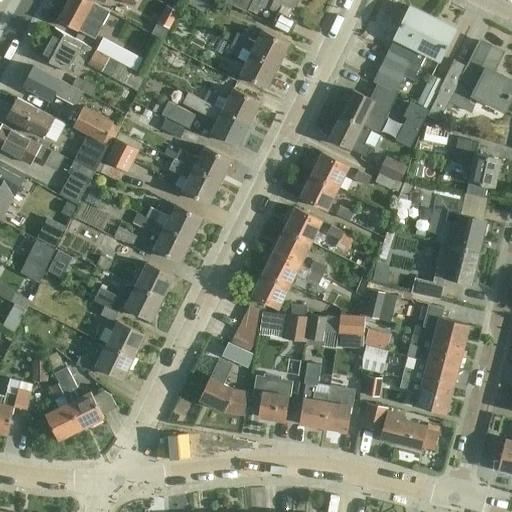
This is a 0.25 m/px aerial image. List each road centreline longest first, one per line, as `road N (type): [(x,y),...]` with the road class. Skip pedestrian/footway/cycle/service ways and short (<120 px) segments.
road 1 (residential): [(118,480),(355,0)]
road 2 (residential): [(455,500),(358,472),(268,463),(118,480)]
road 3 (residential): [(455,500),(511,278)]
